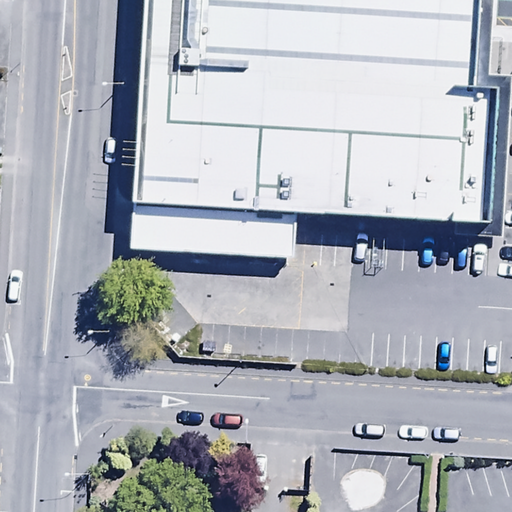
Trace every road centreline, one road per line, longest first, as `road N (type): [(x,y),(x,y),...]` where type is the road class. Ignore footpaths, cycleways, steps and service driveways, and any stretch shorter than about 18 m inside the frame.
road 1 (residential): [(44,388),(511,431)]
road 2 (residential): [(44,388),(64,0)]
road 3 (residential): [(36,511),(44,388)]
